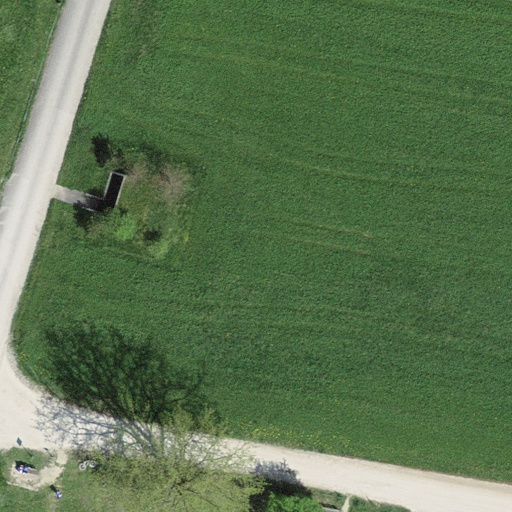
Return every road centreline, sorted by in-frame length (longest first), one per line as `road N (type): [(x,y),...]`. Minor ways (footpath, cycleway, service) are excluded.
road 1 (track): [(510,511),(0,417)]
road 2 (unclassified): [(92,0),(0,303)]
